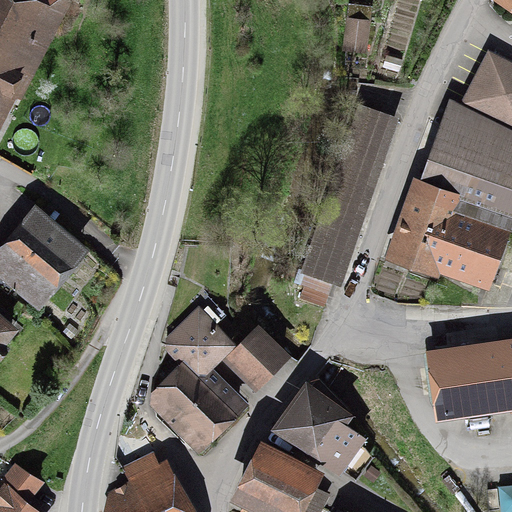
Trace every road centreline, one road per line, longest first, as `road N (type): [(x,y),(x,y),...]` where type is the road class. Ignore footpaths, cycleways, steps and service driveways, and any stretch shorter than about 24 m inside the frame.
road 1 (secondary): [(180,0),(162,193),(95,428),(83,511)]
road 2 (unclassified): [(468,0),(424,91),(345,307)]
road 3 (residential): [(345,307),(228,456),(217,511)]
